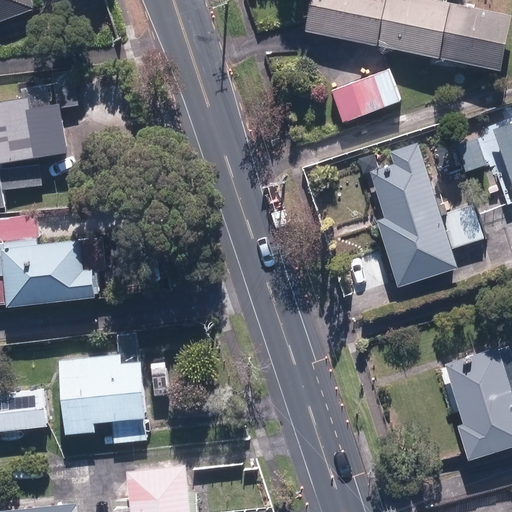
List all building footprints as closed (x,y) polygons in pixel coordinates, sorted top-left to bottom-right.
[(0,0),(0,21),(42,7),(39,0),(0,0)] [(511,45),(511,7),(474,0),(313,0),(308,24),(508,66),(511,45)] [(393,61),(330,82),(342,120),(406,99),(393,61)] [(0,95),(0,157),(78,144),(70,96),(40,102),(38,89),(0,95)] [(511,120),(495,127),(511,170),(511,120)] [(481,132),(459,139),(469,170),(491,163),(481,132)] [(440,185),(444,183),(434,156),(430,157),(427,148),(421,151),(416,138),(394,146),(398,157),(373,166),(389,211),(380,214),(405,282),(471,257),(465,242),(489,234),(477,200),(449,210),(440,185)] [(0,204),(8,204),(7,186),(46,182),(44,160),(4,164),(4,161),(0,160),(0,204)] [(39,208),(0,211),(0,237),(42,234),(39,208)] [(0,301),(110,291),(105,247),(89,248),(87,234),(42,238),(42,234),(0,237),(0,301)] [(144,356),(141,329),(123,331),(125,350),(126,358),(144,356)] [(511,441),(511,365),(505,341),(474,350),(476,358),(453,364),(469,417),(463,418),(473,453),(511,441)] [(125,350),(65,356),(72,427),(102,424),(101,417),(115,416),(150,413),(154,412),(149,356),(144,356),(126,358),(125,350)] [(0,426),(52,421),(48,386),(0,391),(0,426)] [(117,440),(152,437),(150,413),(115,416),(117,440)] [(200,511),(194,457),(134,464),(139,510),(125,511),(200,511)] [(82,511),(81,500),(0,507),(0,511),(82,511)]
